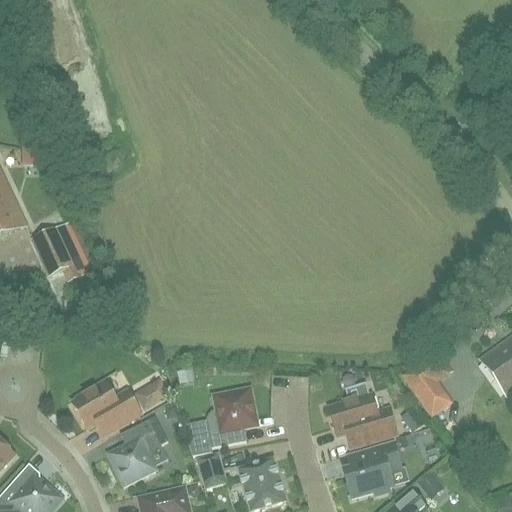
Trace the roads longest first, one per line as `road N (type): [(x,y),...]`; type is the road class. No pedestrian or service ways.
road 1 (unclassified): [(511,215),(487,179),(311,0)]
road 2 (residential): [(95,511),(67,465),(29,425),(15,391)]
road 3 (residential): [(322,511),(299,441),(294,379)]
